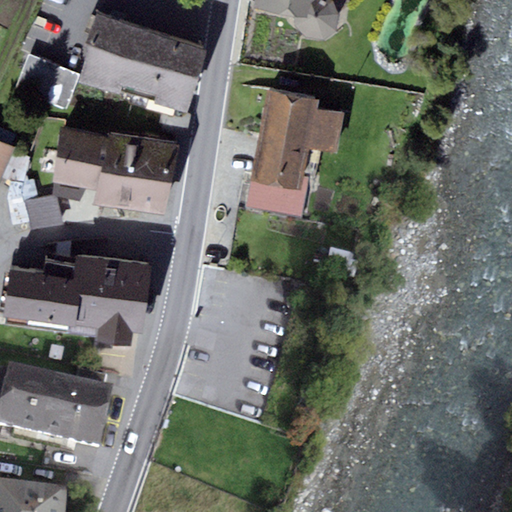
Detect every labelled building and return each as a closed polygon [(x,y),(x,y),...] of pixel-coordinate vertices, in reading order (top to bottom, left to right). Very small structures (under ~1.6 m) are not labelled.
[(255,0),(254,8),(294,15),(295,26),(304,36),(323,39),(336,30),(338,14),(333,0),(332,0),(255,0)] [(205,48),(94,13),(83,47),(89,49),(79,80),(184,113),(205,48)] [(80,74),(28,54),(14,90),(66,110),(80,74)] [(318,99),(268,91),(254,181),(301,188),(307,148),(336,153),(342,113),(316,108),(318,99)] [(0,180),(15,147),(10,145),(15,134),(0,127),(0,180)] [(107,135),(60,127),(50,182),(95,190),(93,203),(164,215),(176,144),(108,131),(107,135)] [(72,278),(9,270),(3,318),(98,329),(96,340),(132,345),(133,333),(141,334),(150,265),(74,256),(72,278)] [(112,397),(8,370),(6,378),(0,376),(0,429),(97,454),(112,397)] [(65,511),(67,499),(0,490),(0,511),(65,511)]
